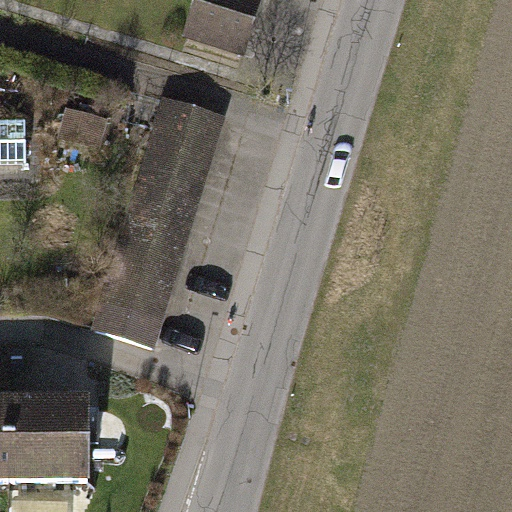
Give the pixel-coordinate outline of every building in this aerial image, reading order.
[(260,0),(192,0),(182,43),(246,58),(260,0)] [(226,121),(165,104),(108,304),(100,330),(161,347),(226,121)] [(110,127),(68,114),(59,142),(101,155),(110,127)] [(0,169),(31,169),(30,126),(0,126),(0,169)] [(15,407),(0,407),(0,495),(15,495),(15,407)] [(92,407),(15,407),(15,495),(92,495),(92,407)]
